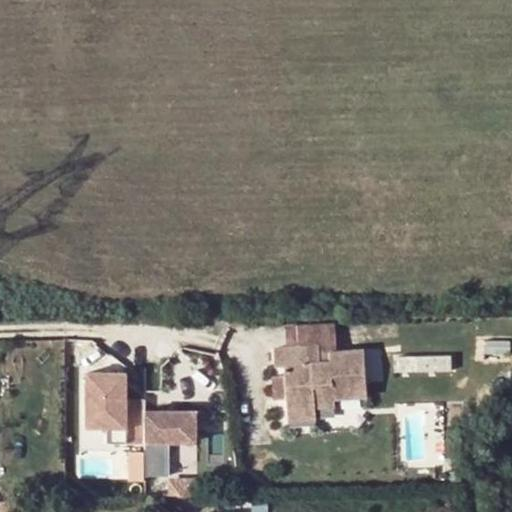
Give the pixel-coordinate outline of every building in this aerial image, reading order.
[(285,354),(319,352),(320,368),(331,367),(330,358),(334,357),(332,330),(283,333),(285,354)] [(320,368),(319,352),(285,354),(276,355),(277,374),(287,373),(288,386),(290,409),(290,414),(318,412),(338,411),(337,402),(369,400),(366,355),(334,357),(330,358),(331,367),(320,368)] [(129,375),(91,375),(90,429),(109,429),(109,445),(148,446),(148,413),(148,401),(130,401),(129,375)] [(290,409),(288,386),(274,387),(276,410),(290,409)] [(318,412),(290,414),(291,426),(319,424),(318,412)] [(199,413),(148,413),(148,446),(148,478),(171,478),(171,443),(199,443),(199,413)] [(171,485),(171,499),(194,499),(194,484),(171,485)] [(18,511),(19,502),(4,502),(4,511),(18,511)]
